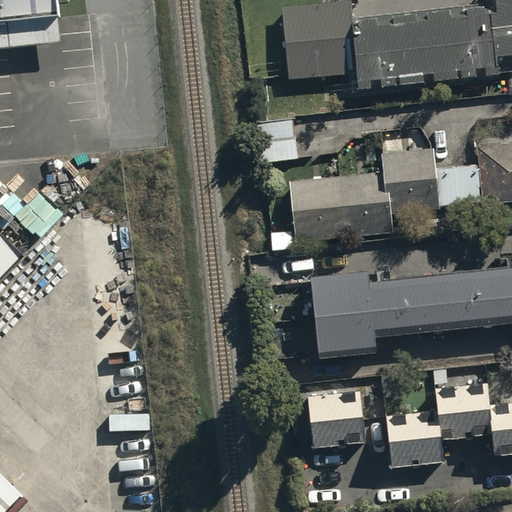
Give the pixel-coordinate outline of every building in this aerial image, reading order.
[(0,0),(0,20),(56,15),(54,0),(0,0)] [(511,56),(511,0),(494,0),(355,13),(353,0),(297,0),(283,1),(290,77),(357,70),(358,85),(500,71),(499,57),(511,56)] [(334,112),(257,120),(261,160),(338,152),(334,112)] [(458,164),(462,203),(511,197),(511,138),(479,142),(481,161),(458,164)] [(388,168),(392,210),(462,203),(458,164),(436,166),(433,145),(386,150),(388,168)] [(341,172),(348,234),(394,229),(392,210),(388,168),(341,172)] [(341,172),(291,178),(297,239),(348,234),(341,172)] [(0,271),(15,255),(0,241),(0,271)] [(372,276),(313,281),(320,355),(378,350),(377,336),(511,324),(511,270),(373,283),(372,276)] [(442,412),(444,439),(493,435),(490,399),(488,382),(440,386),(442,412)] [(360,391),(307,396),(312,449),(365,444),(360,391)] [(511,396),(490,399),(493,435),(494,456),(511,454),(511,396)] [(442,412),(390,416),(393,465),(445,461),(444,439),(442,412)] [(0,507),(11,496),(0,484),(0,507)]
